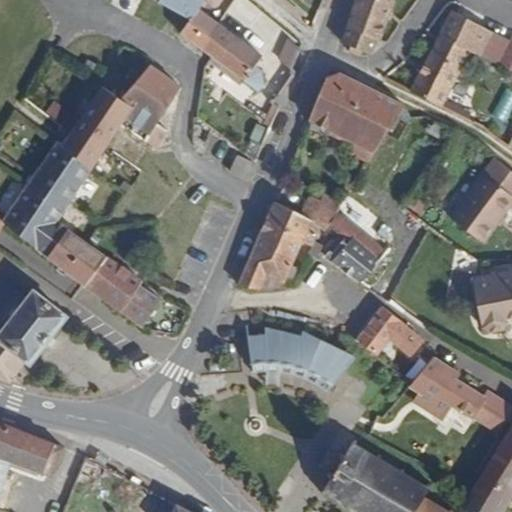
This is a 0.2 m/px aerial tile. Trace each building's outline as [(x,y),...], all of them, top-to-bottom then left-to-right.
[(161,0),(139,0),(156,9),(161,0)] [(176,40),(202,58),(217,32),(195,18),(198,12),(178,0),(161,0),(156,9),(185,24),(176,40)] [(372,45),(374,45),(390,0),(355,0),(338,48),(367,58),(372,45)] [(511,65),(511,38),(451,10),(440,32),(469,46),(511,65)] [(217,32),(202,58),(207,61),(222,35),(217,32)] [(410,95),(440,108),(469,46),(440,32),(410,95)] [(259,76),(265,64),(222,35),(207,61),(209,63),(265,103),(267,95),(267,87),(264,82),(259,76)] [(68,241),(58,235),(113,134),(158,162),(169,144),(158,136),(179,103),(139,74),(114,110),(93,102),(57,161),(50,157),(0,239),(47,271),(68,241)] [(330,135),(376,155),(404,109),(344,79),(325,84),(309,125),(330,135)] [(348,155),(369,165),(376,155),(330,135),(328,139),(350,150),(348,155)] [(454,213),(485,237),(511,203),(511,168),(499,157),(454,213)] [(323,228),(329,230),(338,216),(310,204),(303,219),(323,228)] [(273,275),(288,281),(309,236),(315,240),(323,228),(303,219),(277,208),(243,292),(265,292),(273,275)] [(442,245),(447,238),(412,215),(402,230),(445,258),(449,250),(442,245)] [(368,279),(391,246),(373,235),(346,217),(335,233),(344,239),(333,255),(368,279)] [(324,249),(333,255),(344,239),(335,233),(324,249)] [(25,273),(0,257),(0,242),(0,239),(0,238),(0,280),(33,301),(36,303),(40,296),(47,285),(26,271),(25,273)] [(47,271),(94,297),(115,267),(68,241),(47,271)] [(511,265),(479,273),(488,320),(496,325),(509,323),(511,318),(511,265)] [(165,314),(146,301),(151,293),(115,267),(94,297),(149,336),(165,314)] [(0,295),(25,312),(33,301),(0,280),(0,295)] [(38,375),(43,378),(62,352),(66,347),(78,330),(73,326),(42,306),(8,355),(38,375)] [(412,354),(424,337),(381,307),(357,339),(377,354),(389,338),(412,354)] [(338,390),(341,385),(364,358),(311,325),(309,332),(270,328),(271,338),(253,339),(254,374),(270,374),(283,373),(294,373),(302,377),(305,373),(338,390)] [(0,387),(23,396),(38,375),(8,355),(0,350),(0,387)] [(481,389),(478,395),(453,377),(456,372),(431,352),(409,383),(418,390),(412,399),(444,421),(454,406),(491,433),(509,404),(481,389)] [(270,384),(283,383),(283,373),(270,374),(270,384)] [(0,453),(0,511),(12,511),(26,470),(63,483),(69,481),(74,473),(79,458),(6,431),(0,453)] [(511,511),(511,510),(511,433),(474,503),(472,506),(482,511),(511,511)] [(450,504),(433,495),(440,483),(430,478),(433,473),(425,469),(422,474),(407,466),(410,462),(402,458),(399,462),(384,455),(387,450),(379,446),(376,450),(372,448),(365,444),(367,440),(358,436),(355,440),(348,437),(345,443),(352,447),(349,454),(338,476),(335,482),(329,479),(325,487),(331,490),(328,496),(336,499),(338,494),(350,500),(348,505),(356,509),(358,505),(372,511),(462,511),(458,510),(461,503),(452,498),(450,504)] [(336,447),(325,469),(338,476),(349,454),(336,447)] [(109,459),(98,453),(94,458),(106,465),(109,459)]
